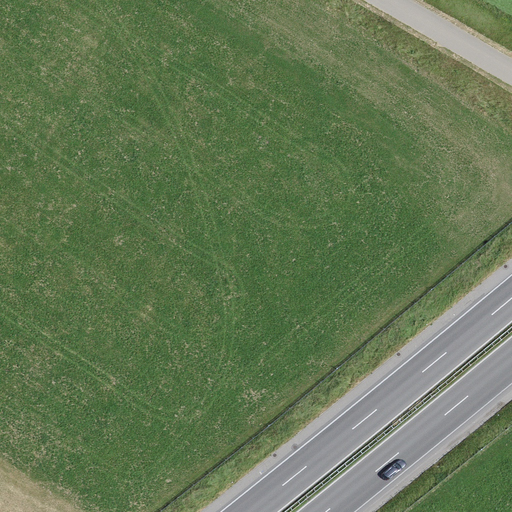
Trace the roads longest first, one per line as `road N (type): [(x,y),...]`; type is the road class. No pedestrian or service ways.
road 1 (motorway): [(511,289),(237,511)]
road 2 (motorway): [(315,511),(511,352)]
road 3 (unclassified): [(392,0),(511,67)]
